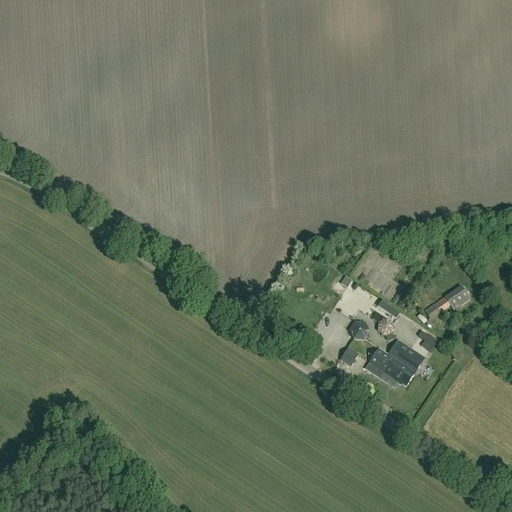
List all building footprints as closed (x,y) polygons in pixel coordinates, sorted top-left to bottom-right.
[(347,289),(351,282),(345,278),(340,285),(347,289)] [(461,288),(424,312),(430,321),(450,308),(453,312),(470,301),(461,288)] [(402,299),(397,306),(401,309),(405,301),(402,299)] [(420,316),(417,319),(423,325),(426,322),(420,316)] [(378,324),(377,333),(384,339),(393,334),(394,325),(386,320),(378,324)] [(349,332),(354,341),(364,342),(370,333),(365,324),(355,323),(349,332)] [(433,335),(427,343),(436,350),(442,342),(433,335)] [(392,360),(379,380),(394,390),(397,384),(401,387),(402,386),(406,388),(415,375),(415,374),(423,362),(397,345),(389,357),(388,357),(392,360)] [(350,368),(358,357),(348,350),(340,362),(350,368)] [(388,357),(389,357),(379,350),(365,371),(379,380),(392,360),(388,357)]
